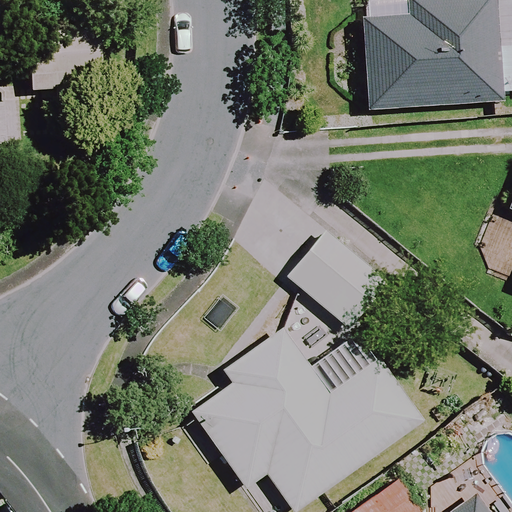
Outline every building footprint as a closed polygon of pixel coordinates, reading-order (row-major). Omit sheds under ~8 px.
[(511,51),(489,53),(485,0),(407,0),(409,22),(352,26),(358,115),(511,104),(511,51)] [(114,38),(38,35),(34,125),(110,129),(114,38)] [(511,187),(502,213),(511,217),(511,187)] [(382,288),(328,242),(289,288),(343,334),(382,288)] [(323,402),(276,337),(221,376),(229,387),(187,417),(241,492),(261,478),(286,511),(295,511),(414,426),(371,367),(323,402)] [(418,511),(396,480),(349,511),(418,511)] [(475,511),(467,500),(449,511),(475,511)]
